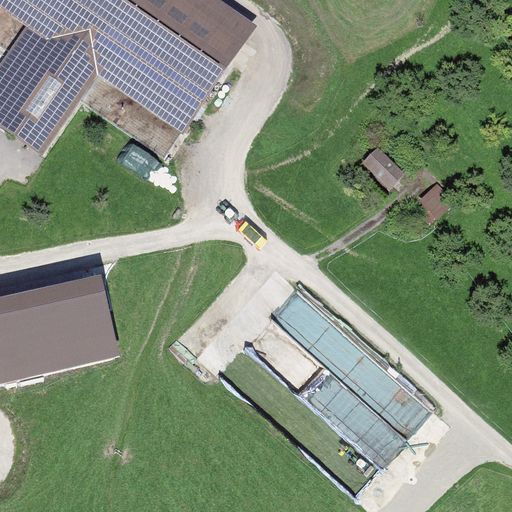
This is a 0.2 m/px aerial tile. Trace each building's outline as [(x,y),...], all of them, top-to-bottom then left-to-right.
[(260,32),(214,0),(0,0),(0,13),(25,31),(0,66),(0,127),(43,157),(97,79),(184,140),(260,32)] [(367,165),(395,193),(411,177),(383,149),(367,165)] [(447,191),(425,195),(430,218),(452,214),(447,191)] [(357,502),(436,413),(300,292),(221,380),(357,502)] [(0,388),(117,362),(102,299),(0,323),(0,388)] [(0,487),(10,479),(17,465),(20,450),(18,435),(12,421),(1,410),(0,409),(0,487)]
